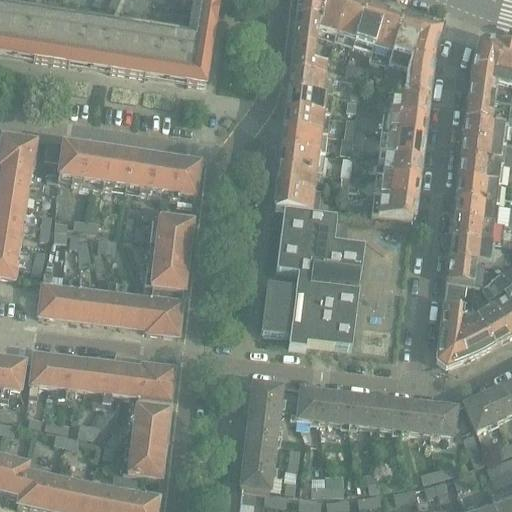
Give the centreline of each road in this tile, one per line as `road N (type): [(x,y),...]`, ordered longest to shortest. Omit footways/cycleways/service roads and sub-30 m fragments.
road 1 (residential): [(413,387),(451,65),(466,5)]
road 2 (residential): [(0,119),(229,155)]
road 3 (residential): [(195,359),(413,387)]
road 4 (residential): [(195,359),(216,174),(229,155)]
road 5 (residential): [(0,340),(195,359)]
road 6 (residential): [(229,155),(269,97),(281,0)]
road 7 (residential): [(176,511),(195,359)]
